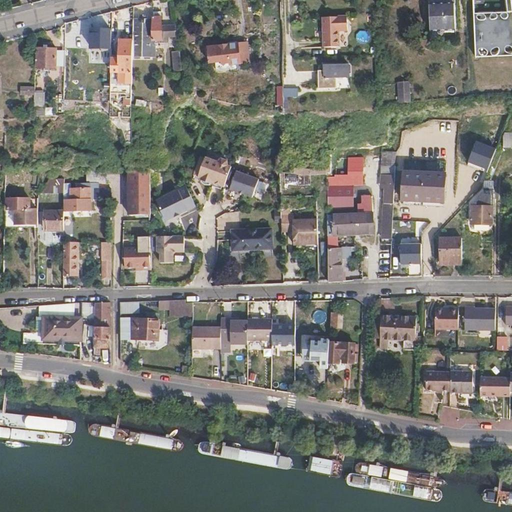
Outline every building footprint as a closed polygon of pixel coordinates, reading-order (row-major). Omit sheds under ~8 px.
[(453,5),(429,6),(430,36),(454,35),(453,5)] [(153,17),(133,17),(133,39),(133,41),(133,59),(138,59),(153,59),(152,57),(153,44),(153,41),(169,41),(169,37),(175,38),(175,27),(162,27),(162,12),(154,12),(153,17)] [(511,13),(472,15),(474,59),(511,58),(511,13)] [(347,17),(323,18),(324,48),(338,47),(338,31),(347,31),(347,17)] [(293,24),(283,24),(283,35),(284,53),(294,52),(293,24)] [(112,50),(113,31),(92,31),(92,50),(112,50)] [(133,66),(133,59),(133,41),(118,41),(118,60),(112,60),(112,84),(128,84),(128,90),(133,90),(133,70),(133,66)] [(247,43),(238,44),(241,64),(250,62),(247,43)] [(238,44),(208,48),(210,63),(220,62),(223,65),(225,63),(230,63),(230,65),(241,64),(238,44)] [(56,49),(37,48),(37,67),(56,67),(56,49)] [(183,72),(181,52),(174,53),(175,73),(183,72)] [(349,66),(326,67),(326,78),(349,78),(349,66)] [(402,103),(415,101),(413,81),(400,82),(402,103)] [(35,92),(35,87),(20,86),(20,95),(35,95),(35,92)] [(44,92),(35,92),(35,95),(34,106),(44,106),(44,92)] [(98,107),(88,107),(89,117),(99,117),(98,107)] [(511,131),(503,131),(503,148),(511,147),(511,131)] [(476,141),(467,162),(487,170),(496,148),(476,141)] [(393,201),(395,151),(382,151),(381,174),(386,174),(385,183),(388,183),(388,200),(393,201)] [(462,152),(449,151),(449,167),(462,167),(462,152)] [(225,187),(233,166),(229,165),(228,161),(221,158),(219,161),(207,156),(206,158),(202,156),(199,164),(203,166),(199,176),(199,177),(202,178),(203,180),(212,183),(213,182),(215,183),(215,185),(222,188),(223,186),(225,187)] [(363,156),(327,157),(327,158),(327,167),(327,173),(328,206),(355,206),(354,195),(354,184),(364,184),(363,156)] [(281,172),(281,176),(284,176),(285,176),(297,175),(300,175),(309,174),(327,173),(327,167),(316,169),(294,168),(294,172),(281,172)] [(130,214),(152,214),(151,170),(151,169),(129,169),(130,214)] [(254,197),(261,180),(238,171),(231,189),(254,197)] [(403,200),(444,201),(445,172),(404,171),(403,200)] [(300,183),(300,175),(297,175),(285,176),(285,185),(286,186),(291,186),(290,184),(300,183)] [(91,199),(111,198),(112,184),(105,178),(100,178),(100,182),(91,182),(91,188),(87,188),(87,183),(77,184),(77,189),(64,189),(64,193),(64,199),(73,200),(74,202),(78,202),(78,205),(92,204),(91,199)] [(39,191),(39,194),(64,193),(64,189),(64,179),(47,181),(45,188),(39,191)] [(197,205),(187,185),(157,200),(168,220),(175,217),(174,215),(181,211),(181,213),(197,205)] [(493,188),(482,188),(475,195),(486,195),(486,206),(472,206),(472,223),(492,223),(493,188)] [(329,233),(329,234),(375,233),(374,194),(364,194),(364,205),(361,205),(361,212),(328,213),(329,232),(329,233)] [(364,194),(354,195),(355,206),(361,205),(364,205),(364,194)] [(30,225),(39,225),(39,210),(31,210),(31,199),(9,198),(9,210),(4,210),(3,269),(17,269),(29,269),(30,225)] [(384,237),(392,238),(393,203),(384,202),(384,237)] [(64,230),(64,212),(45,212),(45,230),(64,230)] [(272,247),(272,228),(233,229),(233,248),(272,247)] [(329,252),(329,247),(329,234),(329,233),(329,232),(311,232),(311,243),(309,243),(309,252),(329,252)] [(186,236),(158,236),(158,251),(162,253),(162,262),(175,262),(175,254),(177,252),(186,251),(186,236)] [(441,259),(462,258),(461,237),(441,238),(441,259)] [(382,252),(391,252),(392,241),(386,240),(386,242),(382,243),(382,252)] [(64,241),(63,273),(72,274),(72,241),(64,241)] [(97,259),(106,259),(106,241),(97,241),(97,259)] [(420,245),(401,245),(401,264),(420,264),(420,245)] [(145,269),(153,269),(152,246),(126,247),(126,267),(145,266),(145,269)] [(340,281),(343,280),(342,247),(329,247),(329,252),(330,281),(340,281)] [(420,274),(420,264),(409,265),(409,274),(420,274)] [(17,285),(17,269),(3,269),(3,285),(17,285)] [(193,298),(169,299),(169,315),(193,315),(193,298)] [(110,302),(95,303),(95,348),(112,348),(112,335),(110,302)] [(460,327),(460,305),(444,306),(444,308),(437,308),(437,328),(460,327)] [(496,327),(496,307),(476,307),(476,305),(466,305),(467,327),(496,327)] [(375,332),(382,332),(383,311),(376,311),(375,332)] [(403,352),(415,353),(417,313),(398,312),(383,311),(382,332),(381,343),(389,344),(389,342),(403,343),(403,352)] [(339,329),(340,313),(332,312),(331,328),(339,329)] [(81,338),(81,316),(43,315),(43,339),(60,340),(60,338),(81,338)] [(159,340),(159,320),(132,318),(131,339),(159,340)] [(273,325),(273,319),(249,318),(249,319),(248,342),(273,342),(273,325)] [(221,321),(221,327),(221,340),(230,340),(230,344),(248,345),(248,342),(249,319),(239,319),(239,321),(232,321),(221,321)] [(296,325),(273,325),(273,342),(273,347),(296,347),(296,325)] [(221,327),(192,326),(192,349),(221,350),(221,340),(221,327)] [(509,350),(509,336),(498,336),(498,350),(509,350)] [(323,342),(306,341),(305,358),(312,358),(312,360),(322,361),(323,342)] [(357,343),(329,342),(328,363),(338,364),(338,362),(354,362),(357,360),(357,352),(355,352),(355,349),(357,349),(357,343)] [(452,388),(452,390),(473,390),(473,370),(452,370),(452,371),(452,388)] [(508,389),(508,383),(509,370),(480,370),(480,389),(508,389)] [(428,388),(452,388),(452,371),(428,371),(428,388)]
